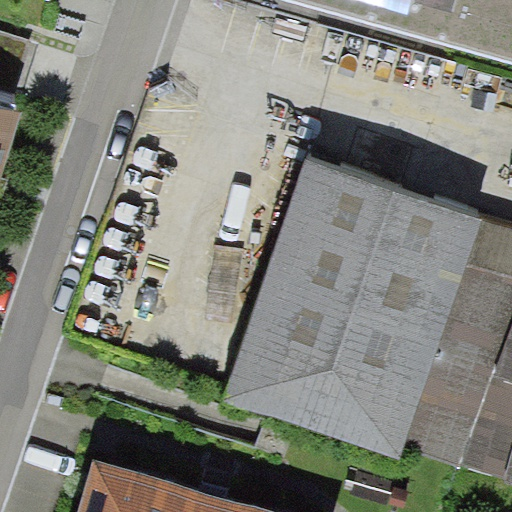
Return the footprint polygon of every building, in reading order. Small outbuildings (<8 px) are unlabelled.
[(511,0),(332,0),(511,49),(511,0)] [(0,135),(14,89),(0,84),(0,135)] [(224,385),(400,445),(478,212),(480,204),(310,147),(224,385)] [(511,220),(478,212),(400,445),(511,474),(511,220)] [(255,511),(98,465),(84,511),(255,511)]
